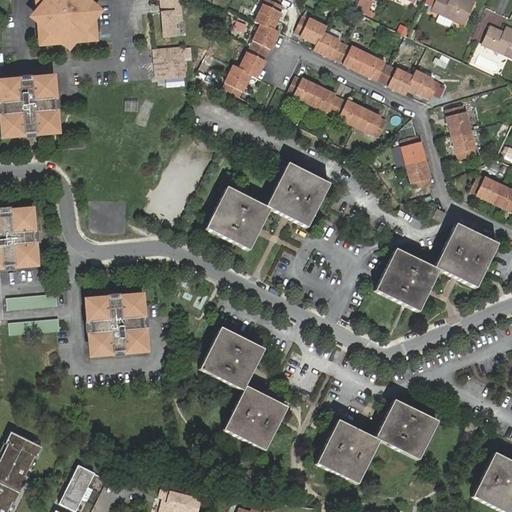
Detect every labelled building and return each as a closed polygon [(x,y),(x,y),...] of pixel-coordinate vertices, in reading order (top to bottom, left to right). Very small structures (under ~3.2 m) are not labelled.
[(95,42),(93,22),(87,23),(86,8),(91,7),(90,0),(35,0),(34,2),(38,48),(60,45),(60,40),(73,39),(73,44),(95,42)] [(158,0),(162,39),(173,39),(172,29),(179,23),(177,0),(158,0)] [(282,7),(268,0),(265,0),(263,4),(263,5),(254,23),(259,26),(252,41),(252,42),(247,53),(246,53),(238,69),(232,66),(224,83),(225,84),(221,91),(237,98),(241,91),(249,76),(254,79),(264,61),(263,61),(268,51),(269,51),(278,32),(273,29),(280,13),(280,12),(282,7)] [(370,1),(368,0),(356,0),(353,8),(371,18),(373,12),(367,9),(370,1)] [(463,25),(474,3),(467,0),(434,0),(430,10),(463,25)] [(306,19),(301,17),(293,34),(298,37),(314,45),(312,51),(329,59),(341,64),(341,65),(375,82),(376,82),(385,87),(386,87),(403,96),(407,90),(422,97),(429,100),(437,83),(431,80),(413,71),(411,76),(395,68),(394,69),(384,64),(383,63),(349,47),(338,42),(338,41),(322,34),(325,28),(307,19),(306,19)] [(235,21),(232,31),(244,34),(246,24),(235,21)] [(397,32),(407,36),(410,28),(400,24),(397,32)] [(501,33),(488,27),(481,44),(511,58),(511,31),(504,28),(501,33)] [(179,51),(152,54),(155,81),(182,78),(179,51)] [(334,96),(294,77),(286,94),(291,96),(292,98),(326,114),(327,114),(336,118),(337,119),(371,135),(377,138),(385,121),(380,118),(379,117),(345,101),(344,101),(334,96)] [(49,111),(54,110),(51,82),(0,86),(0,107),(2,107),(3,121),(0,121),(0,139),(0,143),(21,141),(23,135),(33,134),(36,139),(56,137),(54,117),(50,117),(49,111)] [(462,107),(443,112),(445,117),(444,118),(454,154),(456,161),(475,157),(473,150),(473,149),(464,112),(462,107)] [(417,137),(399,141),(401,147),(400,148),(405,166),(410,184),(412,191),(430,186),(429,180),(429,179),(419,142),(418,141),(417,137)] [(397,168),(405,166),(400,148),(392,150),(397,168)] [(328,185),(287,165),(264,207),(226,188),(205,229),(248,251),(270,210),(306,228),(328,185)] [(480,178),(476,176),(468,193),(473,195),(473,196),(508,213),(509,213),(511,214),(511,192),(482,178),(480,178)] [(445,214),(436,210),(432,219),(441,223),(445,214)] [(0,270),(34,267),(29,211),(0,213),(0,270)] [(496,245),(454,225),(432,268),(394,250),(373,291),(417,312),(438,271),(475,288),(496,245)] [(91,353),(146,349),(141,293),(86,297),(91,353)] [(55,295),(6,300),(7,313),(57,308),(55,295)] [(57,319),(8,323),(9,335),(58,331),(57,319)] [(263,351),(219,329),(198,370),(242,392),(222,431),(263,451),(286,408),(244,387),(263,351)] [(436,422),(392,401),(374,438),(336,421),(314,464),(356,485),(378,441),(417,461),(436,422)] [(478,426),(468,421),(464,431),(473,436),(478,426)] [(0,509),(33,442),(11,432),(0,454),(0,509)] [(0,511),(10,511),(43,447),(33,442),(0,509),(0,511)] [(511,511),(511,463),(493,454),(471,498),(499,511),(511,511)] [(78,467),(59,505),(73,511),(76,511),(95,475),(78,467)] [(198,511),(202,500),(161,489),(159,499),(163,500),(165,501),(164,503),(164,504),(162,504),(159,511),(198,511)]
